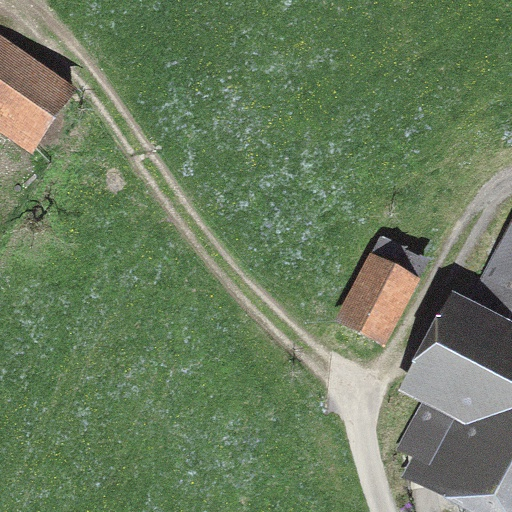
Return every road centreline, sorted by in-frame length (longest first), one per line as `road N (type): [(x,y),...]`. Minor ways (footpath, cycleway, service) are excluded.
road 1 (track): [(4,0),(33,19),(99,92),(275,330),(337,375)]
road 2 (track): [(511,177),(488,196),(358,406)]
road 3 (track): [(382,511),(358,406),(337,375)]
